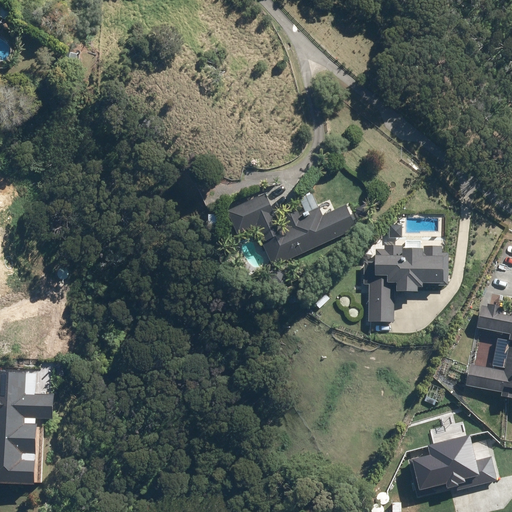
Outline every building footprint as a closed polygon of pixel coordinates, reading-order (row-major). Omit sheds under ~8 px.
[(16,10),(1,2),(0,4),(0,13),(11,20),(16,10)] [(75,66),(79,53),(66,49),(62,63),(75,66)] [(283,228),(267,192),(229,210),(239,233),(259,224),(265,239),(263,240),(275,266),(359,228),(347,204),(324,214),(321,207),(311,211),(311,210),(306,211),(307,213),(302,215),(300,210),(285,217),(289,226),(283,228)] [(370,204),(358,210),(363,219),(375,213),(370,204)] [(222,213),(210,213),(210,227),(222,227),(222,213)] [(403,237),(404,226),(393,225),(392,237),(403,237)] [(372,284),(371,321),(396,322),(397,291),(422,292),(422,287),(427,287),(427,285),(450,285),(451,253),(444,253),(444,246),(426,246),(426,248),(406,248),(406,246),(386,245),(386,249),(378,249),(377,261),(366,261),(366,284),(372,284)] [(511,280),(496,278),(495,287),(511,289),(511,280)] [(511,315),(506,314),(507,311),(505,311),(506,307),(490,304),(489,307),(483,306),(482,310),(479,328),(511,333),(511,338),(511,341),(499,339),(495,365),(507,367),(506,370),(472,364),(470,380),(468,386),(505,392),(504,396),(511,397),(511,315)] [(28,373),(0,372),(0,482),(39,484),(39,461),(25,460),(26,453),(40,453),(41,424),(27,424),(27,417),(57,418),(58,395),(27,394),(28,373)] [(430,455),(413,459),(419,490),(447,484),(448,489),(455,488),(456,491),(497,480),(492,457),(476,461),(470,435),(428,445),(430,455)]
